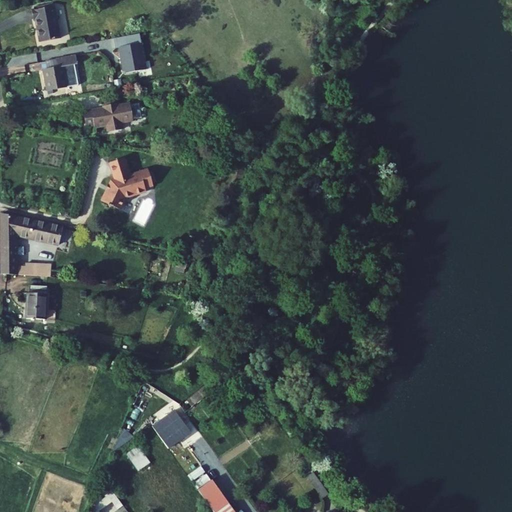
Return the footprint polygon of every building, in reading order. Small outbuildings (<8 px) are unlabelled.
[(68,9),(46,14),(47,22),(50,21),(54,45),(74,41),(68,9)] [(138,76),(131,39),(105,44),(107,54),(110,53),(115,77),(118,79),(138,76)] [(75,70),(60,73),(64,94),(84,90),(80,70),(90,68),(88,58),(73,62),(75,70)] [(73,62),(61,64),(62,72),(75,70),(73,62)] [(111,113),(99,115),(99,116),(92,117),(94,132),(114,129),(116,136),(131,134),(129,126),(141,124),(139,108),(126,110),(125,107),(111,110),(111,113)] [(135,159),(121,162),(125,180),(122,179),(112,199),(130,208),(136,196),(149,195),(149,191),(162,188),(158,172),(151,174),(150,173),(139,175),(135,159)] [(0,212),(0,234),(1,255),(21,255),(22,239),(57,246),(60,227),(0,212)] [(1,255),(2,265),(21,265),(21,255),(1,255)] [(29,266),(21,265),(21,274),(52,276),(54,263),(29,262),(29,266)] [(2,265),(2,274),(21,274),(21,265),(2,265)] [(33,291),(28,316),(46,319),(50,293),(33,291)] [(145,423),(162,446),(185,429),(168,406),(145,423)] [(138,472),(150,464),(139,446),(126,454),(138,472)] [(194,482),(197,487),(210,481),(208,476),(194,482)] [(232,511),(218,493),(205,503),(212,511),(232,511)]
